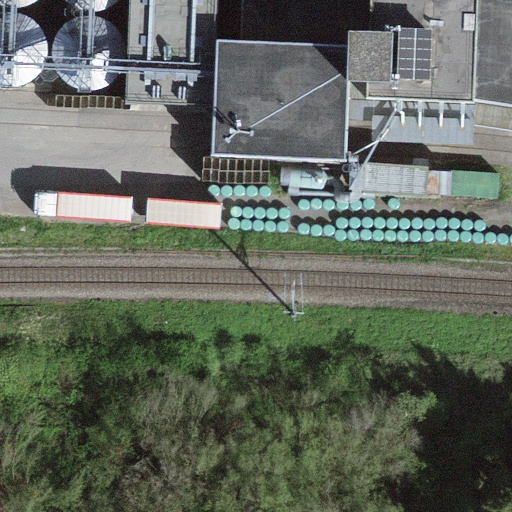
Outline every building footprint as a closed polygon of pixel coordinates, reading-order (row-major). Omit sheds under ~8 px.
[(117,0),(69,0),(76,6),(93,11),(110,7),(117,0)] [(209,129),(207,161),(344,168),(346,135),(348,102),(463,115),(511,122),(511,0),(305,0),(304,37),(238,33),(238,47),(214,46),(209,129)] [(227,0),(225,32),(238,33),(304,37),(305,0),(227,0)] [(38,69),(43,52),(39,35),(27,22),(9,17),(0,18),(0,83),(8,86),(25,82),(38,69)] [(120,75),(125,58),(121,41),(108,28),(91,23),(74,27),(61,39),(56,57),(60,74),(72,87),(90,92),(107,88),(120,75)]
